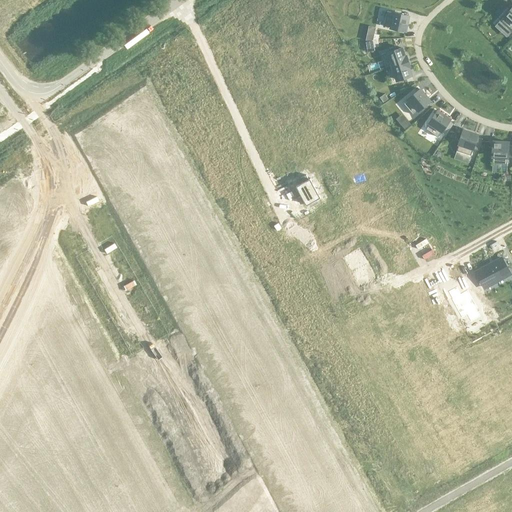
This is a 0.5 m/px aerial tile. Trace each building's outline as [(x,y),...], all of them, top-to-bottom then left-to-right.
[(506,15),(501,20),(511,30),(511,8),(510,10),(506,14),(506,15)] [(387,11),(384,26),(406,30),(409,16),(400,14),(401,13),(395,12),(395,13),(387,11)] [(372,40),(365,42),(366,51),(374,50),(372,40)] [(388,52),(381,54),(385,66),(392,64),(393,66),(408,61),(407,55),(405,56),(402,48),(395,50),(395,49),(389,51),(389,52),(388,52)] [(408,61),(393,66),(397,80),(399,79),(399,80),(404,78),(404,77),(411,75),(409,66),(410,66),(408,61)] [(409,98),(403,103),(413,114),(430,100),(421,89),(414,94),(409,98)] [(385,93),(380,97),(383,102),(388,98),(385,93)] [(430,122),(426,129),(438,137),(442,131),(447,134),(454,124),(449,121),(451,119),(438,110),(433,117),(430,122)] [(406,120),(401,124),(405,128),(410,124),(406,120)] [(459,143),(457,150),(471,155),(473,148),(479,150),(483,139),(477,137),(478,134),(464,129),(461,137),(459,143)] [(303,142),(297,145),(301,154),(311,149),(315,157),(330,148),(325,138),(319,141),(314,132),(301,139),(303,142)] [(493,149),(492,155),(493,155),(493,163),(507,164),(508,157),(511,156),(511,144),(509,145),(509,142),(494,141),(493,150),(493,149)] [(303,182),(296,186),(307,205),(309,204),(310,206),(318,202),(316,199),(321,197),(310,178),(309,179),(306,175),(301,177),(303,182)] [(348,201),(328,212),(334,222),(331,223),(337,233),(354,224),(350,218),(356,215),(348,201)] [(360,249),(345,258),(360,286),(376,278),(360,249)] [(501,258),(477,271),(485,287),(510,274),(501,258)] [(457,287),(449,291),(452,298),(452,299),(462,317),(467,314),(471,321),(480,316),(476,309),(477,308),(467,290),(460,294),(457,287)]
